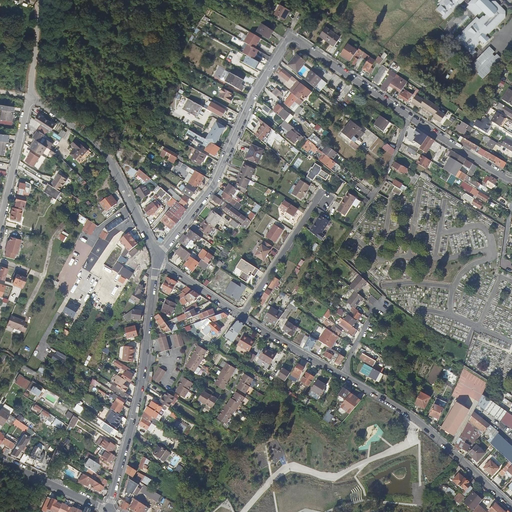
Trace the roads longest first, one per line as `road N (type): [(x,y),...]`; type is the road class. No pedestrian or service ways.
road 1 (residential): [(158,257),(213,185),(247,107),(291,37),(409,115)]
road 2 (residential): [(109,511),(142,381),(158,257)]
road 3 (residential): [(511,505),(424,426),(342,375)]
road 4 (residential): [(158,257),(96,144),(28,99)]
road 5 (residential): [(320,196),(241,316)]
road 6 (residential): [(409,115),(511,179)]
road 7 (tertiary): [(109,511),(0,460)]
